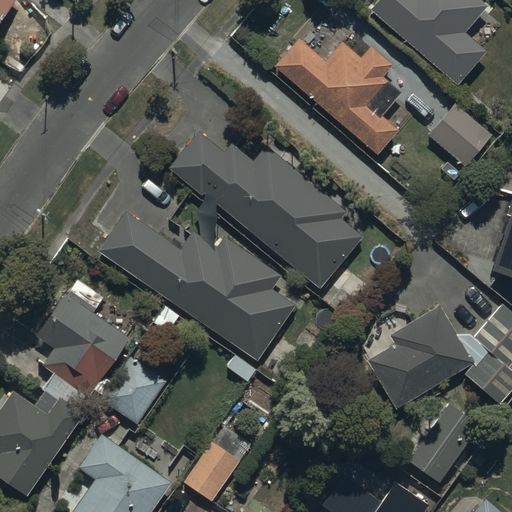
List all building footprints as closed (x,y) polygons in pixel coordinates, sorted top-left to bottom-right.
[(0,0),(0,20),(13,0),(0,0)] [(379,0),(371,10),(456,86),(485,53),(463,33),(486,7),(477,0),(379,0)] [(299,39),(275,67),(378,156),(398,133),(380,118),(400,94),(382,79),(393,67),(370,48),(361,59),(342,42),(325,61),(299,39)] [(458,103),(429,134),(463,166),(492,135),(458,103)] [(223,152),(198,131),(168,169),(207,200),(195,214),(200,238),(192,232),(180,250),(125,212),(98,251),(256,361),(295,306),(272,290),(281,278),(225,239),(215,250),(217,201),(322,287),(362,238),(340,220),(346,214),(266,149),(254,164),(230,144),(223,152)] [(511,278),(511,205),(493,273),(511,278)] [(83,392),(92,397),(129,339),(92,315),(103,298),(73,279),(36,337),(54,348),(43,367),(53,373),(42,391),(57,401),(59,398),(73,408),(83,392)] [(462,373),(467,355),(438,304),(388,332),(395,345),(366,361),(394,411),(462,373)] [(130,355),(99,399),(136,425),(167,381),(130,355)] [(59,398),(57,401),(47,415),(12,391),(0,411),(0,479),(28,497),(81,414),(73,408),(59,398)] [(480,424),(449,404),(412,461),(443,481),(480,424)] [(152,511),(171,484),(101,435),(77,469),(95,482),(73,511),(152,511)] [(210,442),(183,483),(212,503),(240,462),(210,442)] [(380,500),(341,474),(320,505),(330,511),(424,511),(429,505),(394,481),(380,500)] [(501,511),(486,498),(474,511),(501,511)]
